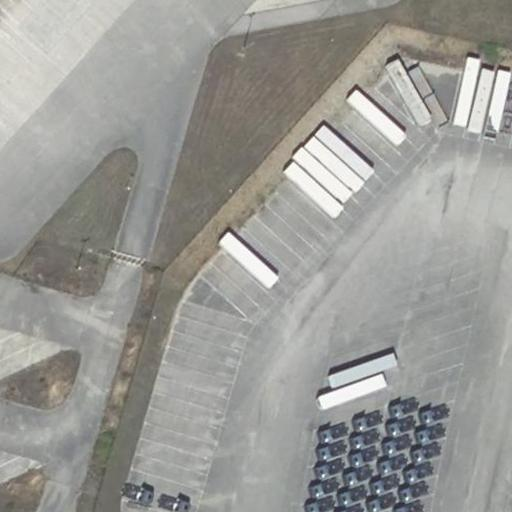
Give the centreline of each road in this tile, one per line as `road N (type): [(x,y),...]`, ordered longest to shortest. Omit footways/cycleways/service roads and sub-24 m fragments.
road 1 (unknown): [(59,511),(208,0)]
road 2 (unknown): [(511,197),(470,179),(441,184),(291,338),(268,387),(251,511)]
road 3 (unknown): [(0,204),(178,0)]
road 4 (unknown): [(488,511),(511,371)]
